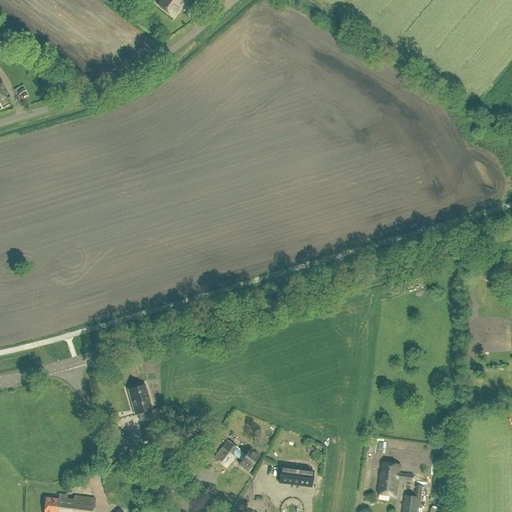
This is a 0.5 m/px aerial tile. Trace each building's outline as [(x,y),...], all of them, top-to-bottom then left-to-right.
[(187,4),(189,0),(160,0),(157,5),(172,17),(184,2),(187,4)] [(160,23),(152,31),(164,44),(173,36),(160,23)] [(141,422),(152,419),(150,411),(152,410),(145,385),(128,390),(135,415),(138,414),(141,422)] [(140,426),(142,442),(155,441),(153,424),(140,426)] [(166,456),(167,441),(160,440),(159,455),(166,456)] [(245,454),(239,450),(227,441),(214,459),(225,468),(234,456),(241,461),(238,464),(248,472),(257,459),(247,452),(245,454)] [(388,455),(387,441),(374,442),(374,456),(388,455)] [(181,448),(175,456),(180,460),(186,452),(181,448)] [(396,497),(398,479),(402,480),(402,479),(403,479),(403,480),(412,482),(413,475),(399,473),(400,465),(382,462),(378,494),(396,497)] [(313,471),(281,467),(279,483),(311,487),(313,471)] [(402,511),(416,511),(418,507),(420,508),(422,486),(415,485),(414,496),(405,495),(402,511)] [(93,511),(95,499),(58,495),(58,500),(45,499),(43,511),(93,511)]
